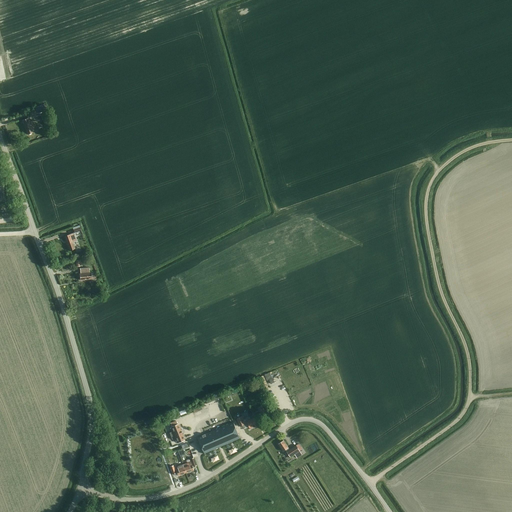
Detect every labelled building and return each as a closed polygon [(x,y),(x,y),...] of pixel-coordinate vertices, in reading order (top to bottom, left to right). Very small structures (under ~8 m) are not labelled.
[(44,104),(35,107),(38,114),(46,111),(44,104)] [(33,128),(34,128),(32,121),(30,121),(29,119),(28,120),(27,118),(22,120),(27,135),(33,133),(32,131),(33,131),(33,128)] [(73,233),(70,234),(69,234),(64,236),(69,251),(75,249),(72,241),(76,240),(73,233)] [(79,274),(80,280),(96,278),(96,282),(98,282),(98,278),(96,278),(96,275),(91,275),(91,272),(90,273),(89,267),(80,269),(80,273),(79,274)] [(270,372),(264,375),(266,377),(265,378),(267,381),(269,380),(271,384),(274,382),(272,378),(270,372)] [(232,390),(225,393),(226,396),(240,391),(238,385),(231,388),(232,390)] [(263,418),(267,416),(262,406),(258,408),(263,418)] [(255,417),(250,419),(249,416),(243,418),(242,416),(237,418),(240,426),(244,424),(245,427),(249,425),(250,428),(259,424),(255,417)] [(173,431),(169,433),(172,439),(175,438),(177,443),(185,440),(178,424),(177,424),(176,421),(170,423),(172,426),(171,427),(173,431)] [(204,453),(240,438),(233,422),(198,437),(204,453)] [(296,445),(289,449),(284,440),(278,444),(283,451),(285,449),(290,457),(300,451),(296,445)] [(182,464),(186,473),(193,470),(192,467),(196,465),(193,458),(190,459),(191,461),(182,464)] [(178,475),(186,473),(182,464),(174,467),(173,465),(170,466),(173,474),(177,473),(178,475)]
